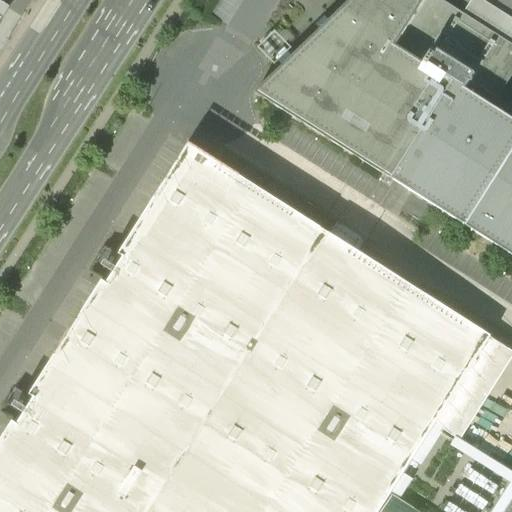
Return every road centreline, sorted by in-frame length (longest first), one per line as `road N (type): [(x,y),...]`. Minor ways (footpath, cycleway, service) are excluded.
road 1 (primary): [(0,228),(135,0)]
road 2 (primary): [(77,0),(0,123)]
